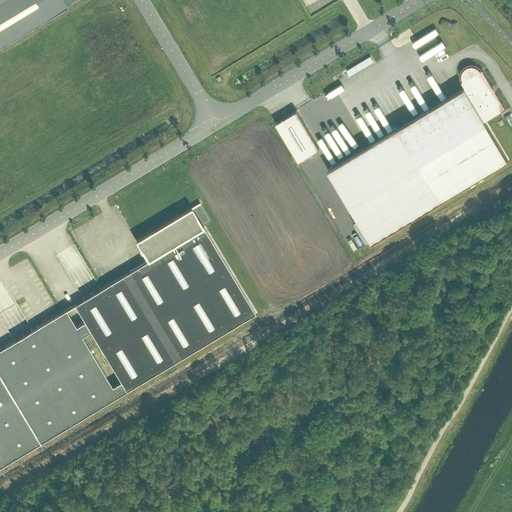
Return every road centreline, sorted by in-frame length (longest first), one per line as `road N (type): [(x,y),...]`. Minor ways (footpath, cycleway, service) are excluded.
road 1 (unclassified): [(0,252),(215,123)]
road 2 (unclassified): [(215,123),(420,0)]
road 3 (unclassified): [(215,123),(141,0)]
